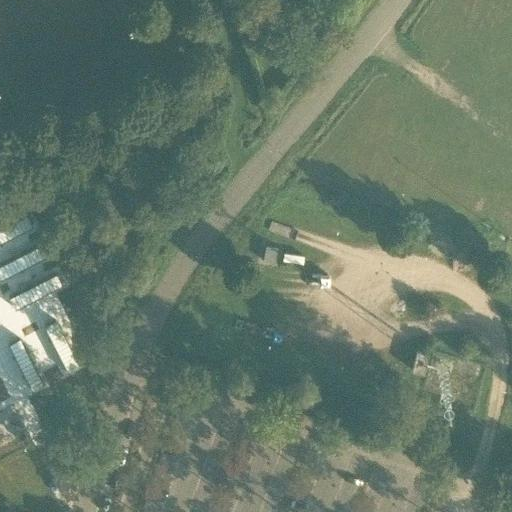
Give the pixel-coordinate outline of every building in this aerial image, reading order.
[(280,216),(345,234),(349,221),(284,202),(280,216)] [(22,218),(0,227),(0,248),(30,233),(22,218)] [(37,246),(0,265),(0,284),(45,262),(37,246)] [(53,277),(4,301),(13,314),(61,290),(53,277)] [(420,372),(423,373),(428,354),(416,351),(411,370),(415,371),(420,372)]
